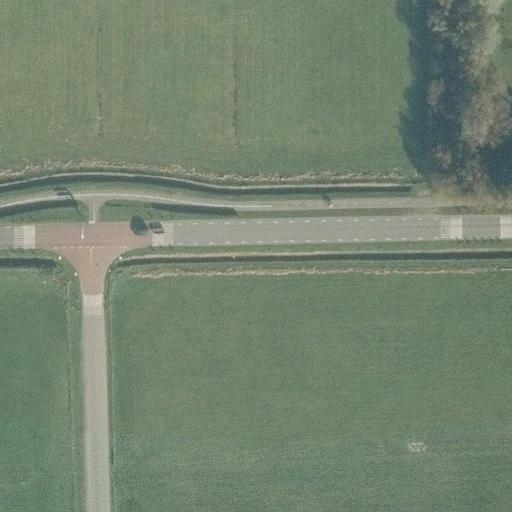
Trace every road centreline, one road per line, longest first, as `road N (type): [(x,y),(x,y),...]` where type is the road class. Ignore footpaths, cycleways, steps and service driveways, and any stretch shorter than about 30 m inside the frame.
road 1 (secondary): [(100,233),(511,224)]
road 2 (unclassified): [(107,511),(100,233)]
